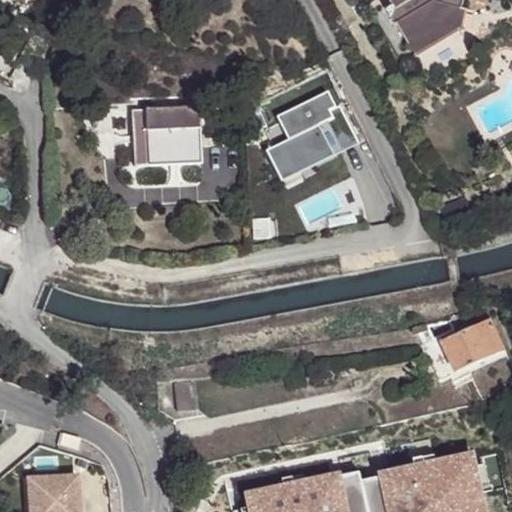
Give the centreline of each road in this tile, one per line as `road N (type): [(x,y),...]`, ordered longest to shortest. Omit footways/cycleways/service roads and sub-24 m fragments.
road 1 (residential): [(304,0),(427,232),(176,277),(112,276),(36,257)]
road 2 (residential): [(151,511),(159,503),(142,426),(18,326),(14,310),(36,257)]
road 3 (unknown): [(148,447),(182,431),(374,394)]
road 4 (residential): [(0,393),(99,432),(128,469),(142,511)]
road 5 (residential): [(36,257),(35,107)]
